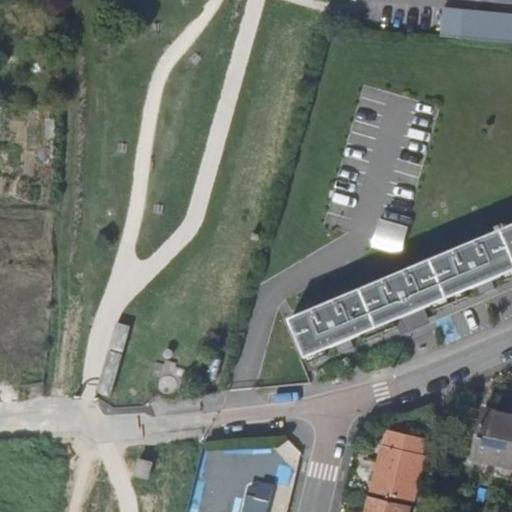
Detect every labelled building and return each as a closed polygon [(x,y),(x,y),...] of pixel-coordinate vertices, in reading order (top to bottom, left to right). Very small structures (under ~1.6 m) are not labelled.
[(511,16),(440,10),(438,37),(511,44),(511,16)] [(402,253),(411,226),(383,217),(374,244),(402,253)] [(511,227),(293,319),(309,357),(340,344),(405,316),(476,286),(511,271),(511,227)] [(260,234),(254,232),(252,239),(258,240),(260,239),(261,237),(260,234)] [(116,325),(110,351),(123,355),(129,329),(116,325)] [(166,357),(171,357),(174,353),(171,349),(167,349),(164,353),(166,357)] [(109,354),(97,396),(110,399),(121,357),(109,354)] [(176,363),(165,360),(164,364),(157,362),(153,377),(161,380),(163,377),(169,376),(175,380),(176,387),(172,392),(179,389),(182,381),(184,369),(176,367),(176,363)] [(160,389),(165,393),(172,392),(176,387),(175,380),(169,376),(163,377),(161,380),(159,383),(160,389)] [(511,474),(511,416),(488,411),(475,466),(511,474)] [(384,445),(373,491),(414,501),(425,455),(422,454),(426,438),(392,430),(388,446),(384,445)] [(154,464),(139,460),(135,477),(150,480),(154,464)] [(256,498),(246,496),(242,511),(265,511),(270,490),(258,487),(256,498)] [(421,511),(422,509),(372,497),(368,511),(421,511)]
